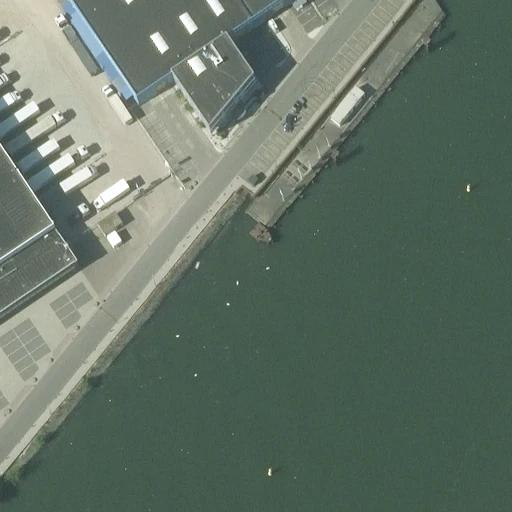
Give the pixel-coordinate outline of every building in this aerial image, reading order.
[(234,0),(65,0),(138,107),(173,83),(211,138),(256,85),(228,45),(254,29),(234,0)] [(234,0),(254,29),(296,0),(234,0)] [(354,89),(329,120),(338,128),(364,97),(354,89)] [(0,322),(78,269),(62,244),(0,153),(0,322)] [(97,227),(104,238),(122,226),(115,215),(97,227)]
